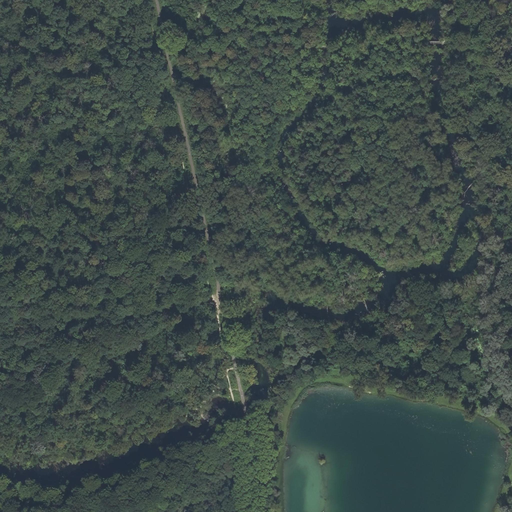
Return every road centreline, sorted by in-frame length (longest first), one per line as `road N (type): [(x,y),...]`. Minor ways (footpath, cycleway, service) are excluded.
road 1 (unknown): [(242,511),(237,417),(146,0)]
road 2 (track): [(248,511),(242,398),(156,0)]
road 3 (track): [(220,293),(170,309),(0,298)]
